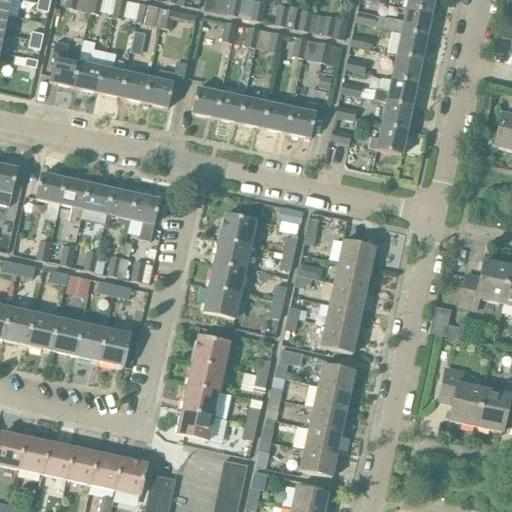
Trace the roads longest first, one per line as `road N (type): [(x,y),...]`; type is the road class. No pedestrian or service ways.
road 1 (residential): [(0,398),(141,428),(199,168)]
road 2 (residential): [(373,500),(433,218)]
road 3 (residential): [(433,218),(199,168)]
road 4 (residential): [(199,168),(0,123)]
road 5 (residential): [(433,218),(467,70)]
